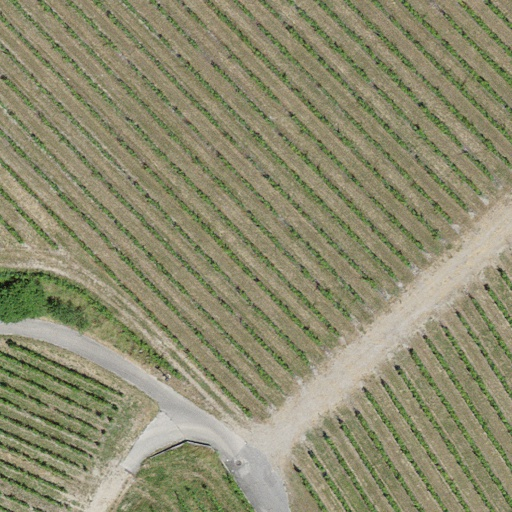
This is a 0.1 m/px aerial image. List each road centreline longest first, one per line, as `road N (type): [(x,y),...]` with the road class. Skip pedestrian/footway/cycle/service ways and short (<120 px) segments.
road 1 (track): [(282,511),(240,445),(65,330),(0,327)]
road 2 (track): [(240,445),(511,221)]
